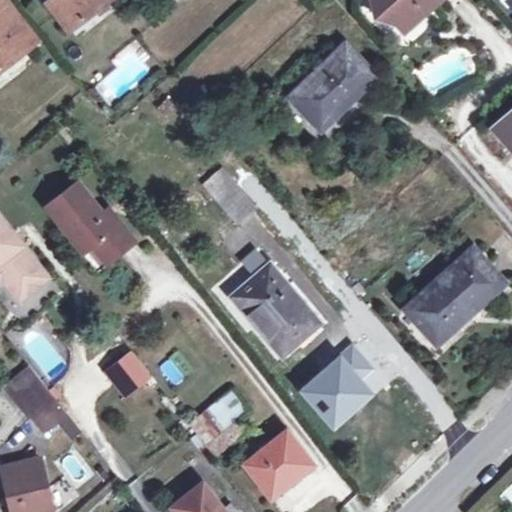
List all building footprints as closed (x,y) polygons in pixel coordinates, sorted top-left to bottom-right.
[(6,0),(0,0),(0,68),(37,39),(6,0)] [(50,0),(46,4),(67,31),(107,0),(50,0)] [(370,0),(374,18),(392,15),(406,29),(438,0),(370,0)] [(289,97),(318,128),(373,75),(343,45),(289,97)] [(157,108),(167,118),(176,109),(166,99),(157,108)] [(511,110),(492,128),(511,149),(511,110)] [(202,183),(235,222),(253,207),(221,168),(202,183)] [(107,219),(102,213),(77,181),(46,205),(83,250),(92,243),(106,261),(134,239),(114,214),(107,219)] [(109,207),(102,213),(107,219),(114,214),(109,207)] [(9,234),(12,231),(0,216),(0,265),(8,276),(4,280),(19,299),(47,277),(22,244),(18,247),(9,234)] [(18,247),(22,244),(12,231),(9,234),(18,247)] [(240,261),(252,277),(269,262),(256,247),(240,261)] [(405,309),(436,343),(503,283),(473,249),(405,309)] [(320,322),(269,262),(252,277),(232,294),(282,355),(320,322)] [(0,280),(1,282),(4,280),(8,276),(0,265),(0,280)] [(359,298),(366,292),(357,281),(350,287),(359,298)] [(132,352),(122,361),(131,372),(141,365),(132,352)] [(172,358),(159,363),(168,386),(182,380),(172,358)] [(142,386),(131,372),(122,361),(108,372),(128,397),(142,386)] [(42,432),(60,419),(66,414),(29,366),(6,384),(42,432)] [(236,420),(247,410),(231,390),(188,424),(212,456),(245,431),(236,420)] [(79,430),(66,414),(60,419),(72,436),(79,430)] [(281,483),(283,485),(311,463),(285,430),(244,463),(267,493),(281,483)] [(2,468),(11,511),(49,511),(38,460),(2,468)] [(511,480),(503,489),(511,498),(511,480)] [(219,511),(222,509),(201,483),(171,506),(175,511),(219,511)]
